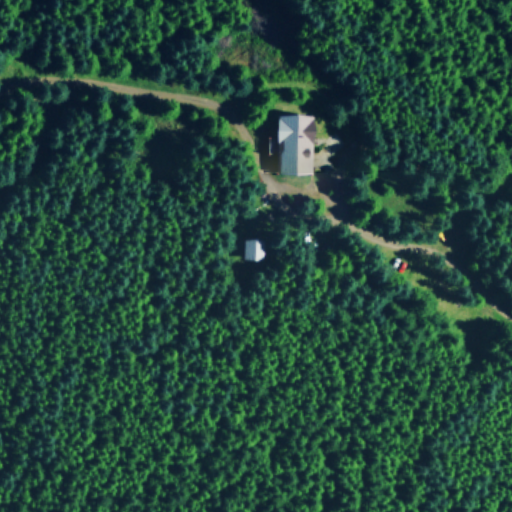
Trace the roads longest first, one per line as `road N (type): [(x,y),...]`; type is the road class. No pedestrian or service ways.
road 1 (track): [(0,196),(23,189),(75,97),(98,83),(232,110),(267,178)]
road 2 (track): [(511,316),(440,255),(356,230),(316,192)]
